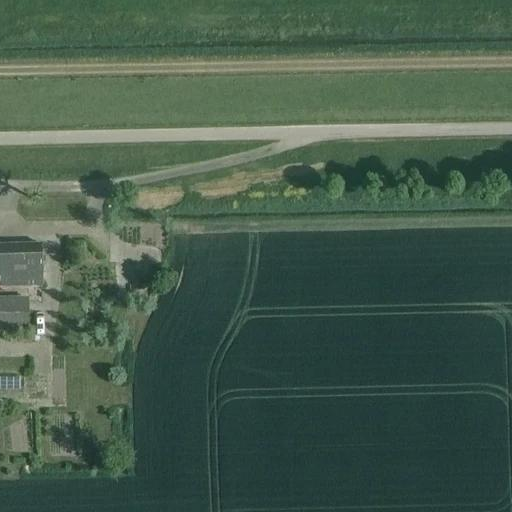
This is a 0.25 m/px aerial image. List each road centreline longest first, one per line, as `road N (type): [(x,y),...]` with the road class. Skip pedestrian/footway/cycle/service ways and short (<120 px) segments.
road 1 (track): [(0,73),(511,65)]
road 2 (unclassified): [(0,193),(100,192),(228,167),(323,131)]
road 3 (unclassified): [(323,131),(0,140)]
road 4 (unclassified): [(511,126),(323,131)]
